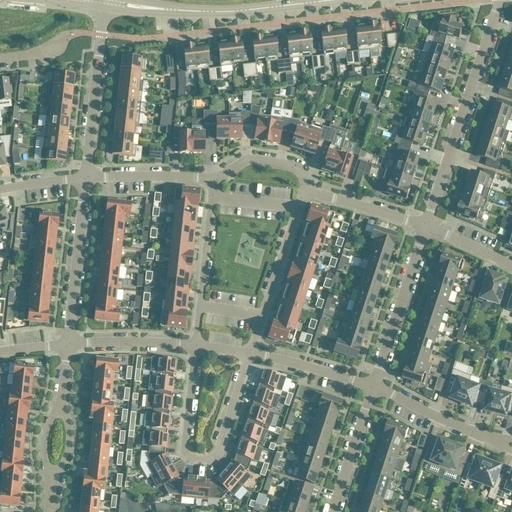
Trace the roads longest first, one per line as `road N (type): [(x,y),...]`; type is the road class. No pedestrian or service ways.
road 1 (residential): [(194,345),(183,444),(199,460),(220,444),(250,354)]
road 2 (residential): [(499,0),(425,226)]
road 3 (residential): [(250,354),(305,189)]
road 4 (residential): [(103,7),(85,179)]
road 5 (residential): [(425,226),(372,387)]
road 6 (residential): [(212,179),(194,345)]
road 7 (residential): [(85,179),(67,345)]
road 8 (residential): [(64,372),(44,443),(49,508)]
road 9 (residential): [(49,508),(68,445),(64,372)]
road 10 (tertiary): [(201,11),(336,0)]
road 11 (residential): [(372,387),(332,511)]
road 12 (residential): [(67,345),(194,345)]
road 13 (residential): [(85,179),(212,179)]
road 14 (residential): [(250,354),(372,387)]
road 15 (residential): [(305,189),(425,226)]
